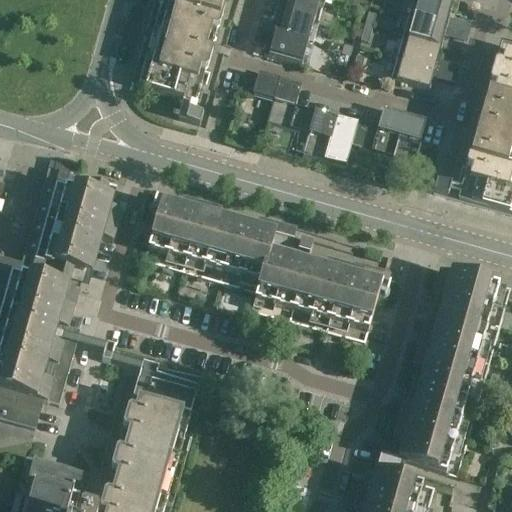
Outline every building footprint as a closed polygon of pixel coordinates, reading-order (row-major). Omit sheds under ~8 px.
[(200,87),(204,73),(206,74),(227,0),(154,0),(129,88),(137,92),(189,106),(184,125),(198,129),(201,117),(192,114),(194,108),(197,108),(202,87),(200,87)] [(317,28),(323,8),(296,0),(264,0),(263,4),(277,8),(275,16),(317,28)] [(415,0),(413,0),(408,21),(450,33),(453,24),(449,22),(452,11),(456,13),(456,12),(415,0)] [(415,0),(456,12),(459,0),(415,0)] [(311,49),(317,28),(275,16),(272,25),(258,21),(254,34),(311,49)] [(364,30),(372,32),(375,19),(367,16),(364,30)] [(408,21),(402,41),(440,52),(444,40),(448,41),(450,33),(408,21)] [(372,32),(364,30),(360,43),(368,46),(372,32)] [(263,59),(305,71),(311,49),(254,34),(251,45),(266,49),(263,59)] [(402,41),(396,62),(439,74),(441,65),(437,63),(440,52),(402,41)] [(343,49),(341,58),(350,60),(352,50),(345,48),(343,49)] [(511,59),(499,55),(495,70),(467,169),(461,168),(458,180),(463,182),(457,203),(511,218),(511,59)] [(355,59),(352,72),(360,75),(364,61),(355,59)] [(439,74),(396,62),(390,83),(428,94),(432,81),(436,82),(439,74)] [(245,75),(239,96),(272,106),(266,127),(288,133),(293,111),(294,111),(300,90),(245,75)] [(335,123),(294,111),(293,111),(288,133),(308,138),(302,159),(323,165),(335,123)] [(382,114),(376,134),(377,134),(371,156),(392,162),(398,141),(418,147),(424,126),(382,114)] [(376,134),(366,131),(335,123),(323,165),(345,171),(350,150),(371,156),(377,134),(376,134)] [(77,182),(79,171),(80,171),(51,163),(48,174),(77,182)] [(0,423),(34,433),(41,405),(42,405),(46,406),(58,409),(76,344),(79,335),(78,335),(67,332),(72,313),(78,294),(67,291),(69,285),(70,280),(72,275),(82,278),(86,279),(89,280),(90,278),(91,272),(92,269),(94,263),(95,261),(96,254),(97,252),(99,246),(100,243),(108,213),(114,193),(107,191),(87,185),(48,175),(48,176),(23,266),(22,268),(0,261),(0,423)] [(221,213),(181,202),(180,206),(162,201),(143,266),(255,298),(250,316),(364,348),(371,324),(370,324),(382,282),(363,277),(364,273),(326,262),(325,266),(308,261),(312,247),(294,242),(296,234),(256,222),(255,226),(220,216),(221,213)] [(100,243),(111,246),(120,216),(108,213),(100,243)] [(424,330),(419,346),(413,369),(416,370),(408,397),(406,406),(403,405),(392,444),(396,445),(391,464),(456,481),(509,294),(439,274),(434,295),(437,296),(432,313),(418,309),(414,323),(429,327),(427,331),(424,330)] [(170,511),(206,386),(142,367),(138,381),(127,378),(97,482),(25,462),(11,511),(170,511)] [(481,413),(502,419),(511,384),(491,378),(488,390),(486,390),(481,413)] [(287,391),(283,406),(294,410),(298,394),(287,391)] [(427,511),(433,493),(363,473),(353,471),(350,483),(353,483),(364,487),(362,493),(358,492),(355,504),(352,511),(427,511)]
